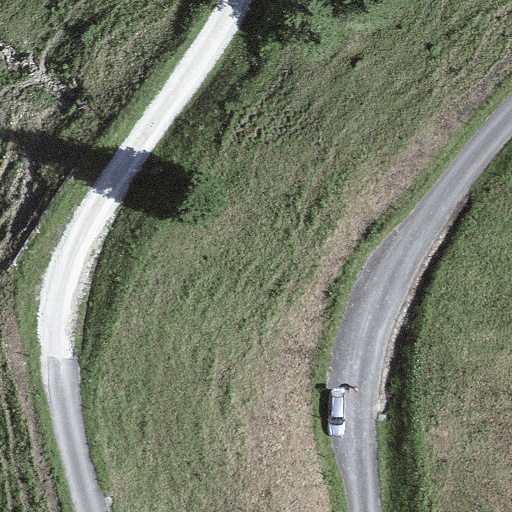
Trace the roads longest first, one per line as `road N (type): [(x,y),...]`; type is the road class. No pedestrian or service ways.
road 1 (track): [(239,0),(146,135),(78,265),(65,360),(72,444),(90,511)]
road 2 (track): [(363,511),(356,417),(383,294),(418,232),(511,117)]
